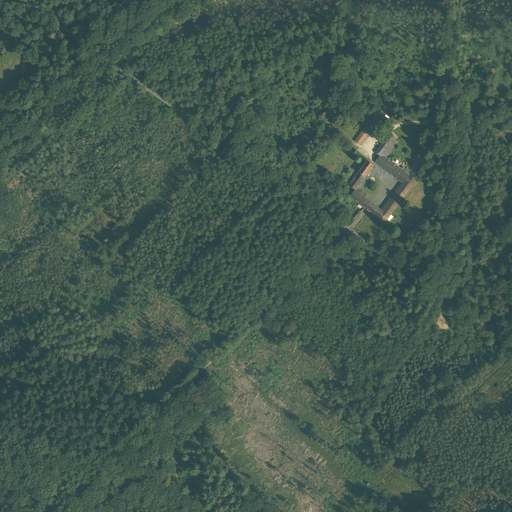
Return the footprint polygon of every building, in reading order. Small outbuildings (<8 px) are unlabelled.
[(329,116),(327,119),(334,125),(335,125),(341,118),(331,110),(327,115),(329,116)] [(378,111),(371,120),(377,125),(384,116),(378,111)] [(377,125),(371,120),(356,140),(360,143),(371,129),(373,131),(377,125)] [(389,135),(376,153),(380,156),(381,154),(385,158),(397,141),(389,135)] [(385,158),(381,154),(380,156),(375,162),(385,169),(391,162),(385,158)] [(367,160),(358,172),(365,177),(374,165),(367,160)] [(405,172),(391,162),(385,169),(399,180),(405,172)] [(365,177),(358,172),(348,185),(355,190),(365,177)] [(405,172),(399,180),(401,181),(403,182),(403,183),(409,175),(407,174),(405,172)] [(409,175),(403,183),(403,182),(403,183),(398,189),(405,194),(416,180),(409,175)] [(372,203),(370,201),(365,208),(366,210),(384,223),(405,194),(398,189),(382,210),(381,210),(372,203)] [(351,194),(349,197),(358,203),(364,196),(355,190),(351,194)] [(364,196),(358,203),(365,208),(370,201),(364,196)]
